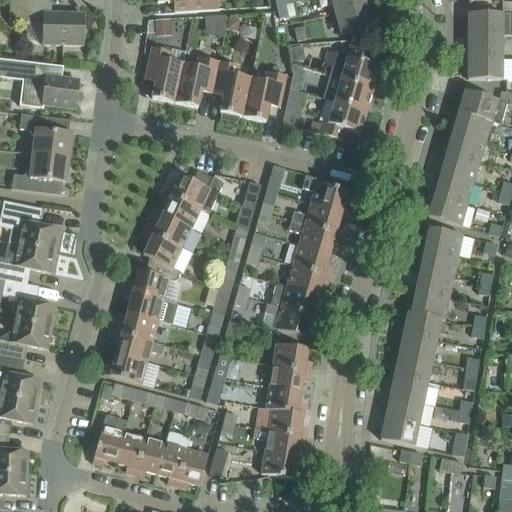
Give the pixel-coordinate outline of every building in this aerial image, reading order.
[(42,47),(62,48),(82,48),(83,16),(53,15),(53,0),(8,0),(8,23),(43,24),(42,47)] [(155,0),(156,5),(174,4),(174,15),(218,12),(217,0),(155,0)] [(274,0),(276,8),(285,7),(283,0),(274,0)] [(329,0),(334,16),(365,7),(363,0),(329,0)] [(285,7),(276,8),(279,21),(287,19),(285,7)] [(365,7),(334,16),(340,37),(352,34),(371,29),(365,7)] [(511,15),(468,15),(467,38),(501,38),(511,38),(511,15)] [(169,19),(154,20),(155,36),(170,35),(169,19)] [(303,29),(293,31),(296,44),(305,42),(303,29)] [(467,38),(467,59),(501,60),(501,38),(467,38)] [(350,47),(340,82),(372,91),(379,68),(371,66),(374,54),(350,47)] [(302,49),(290,51),(292,63),(304,61),(302,49)] [(151,100),(174,105),(183,66),(169,63),(171,55),(150,50),(143,82),(154,84),(151,100)] [(501,60),(467,59),(467,82),(501,82),(501,60)] [(200,94),(211,96),(219,64),(199,60),(197,69),(183,66),(174,105),(197,110),(200,94)] [(2,62),(0,76),(0,79),(22,82),(21,84),(19,108),(42,111),(43,107),(75,111),(78,83),(61,81),(46,79),(48,68),(62,70),(62,69),(48,67),(2,62)] [(219,64),(211,96),(222,99),(219,115),(222,115),(220,121),(236,125),(238,119),(241,120),(250,81),(237,79),(239,68),(219,64)] [(289,91),(297,93),(303,69),(292,66),(290,74),(292,74),(289,91)] [(264,84),(250,81),(241,120),(265,125),(268,108),(280,111),(285,85),(286,78),(266,74),(264,84)] [(323,100),(335,103),(366,112),(372,91),(340,82),(337,94),(326,91),(323,100)] [(464,93),(458,115),(490,124),(500,127),(506,105),(464,93)] [(366,112),(335,103),(328,125),(322,123),(318,136),(342,143),(346,132),(359,135),(366,112)] [(458,115),(452,136),(484,145),(490,124),(458,115)] [(32,140),(30,157),(68,162),(71,137),(63,136),(64,123),(69,124),(69,123),(49,120),(20,116),(18,132),(27,133),(32,140)] [(452,136),(446,156),(478,166),(484,145),(452,136)] [(446,156),(440,177),(472,187),(478,166),(446,156)] [(68,162),(30,157),(29,173),(22,178),(13,177),(11,192),(60,198),(60,197),(55,196),(57,183),(66,185),(68,162)] [(272,168),(269,178),(281,181),(283,171),(272,168)] [(169,187),(165,196),(199,212),(200,210),(205,212),(210,210),(216,198),(222,186),(212,181),(197,174),(192,184),(180,178),(175,189),(169,187)] [(440,177),(434,198),(466,207),(472,187),(440,177)] [(313,194),(310,206),(341,215),(344,204),(350,206),(353,196),(317,185),(318,182),(304,178),(301,191),(313,194)] [(259,188),(247,184),(240,209),(252,212),(259,188)] [(511,186),(503,184),(500,194),(511,198),(511,193),(511,186)] [(511,198),(500,194),(497,205),(508,208),(511,198)] [(166,207),(161,217),(190,231),(199,212),(165,196),(161,204),(166,207)] [(466,207),(434,198),(428,219),(460,229),(466,207)] [(15,246),(54,254),(59,232),(39,228),(21,224),(21,222),(16,221),(19,207),(3,203),(0,215),(0,229),(17,234),(15,246)] [(261,206),(258,215),(270,218),(273,209),(261,206)] [(293,214),(290,224),(340,238),(343,228),(337,227),(341,215),(310,206),(306,218),(293,214)] [(477,212),(475,221),(485,224),(488,215),(477,212)] [(270,218),(258,215),(256,224),(267,228),(270,218)] [(151,225),(147,234),(180,250),(190,231),(161,217),(156,228),(151,225)] [(301,237),(298,247),(329,256),(332,246),(338,247),(340,238),(290,224),(287,233),(301,237)] [(488,237),(499,240),(502,229),(491,226),(488,237)] [(247,232),(235,229),(233,239),(244,242),(247,232)] [(429,230),(424,252),(457,259),(462,237),(429,230)] [(143,257),(149,260),(170,270),(171,270),(179,274),(181,275),(191,254),(180,250),(147,234),(142,243),(148,246),(143,257)] [(4,261),(4,263),(12,264),(15,246),(7,244),(4,261)] [(482,255),(493,258),(496,248),(485,244),(482,255)] [(0,281),(5,282),(20,285),(23,271),(50,276),(54,254),(15,246),(12,264),(4,263),(4,261),(0,259),(0,281)] [(250,247),(247,256),(259,259),(261,250),(250,247)] [(298,247),(292,269),(328,279),(331,270),(325,268),(329,256),(298,247)] [(424,252),(419,273),(452,280),(457,259),(424,252)] [(259,259),(247,256),(244,265),(256,269),(259,259)] [(128,283),(126,292),(162,302),(168,281),(173,283),(176,282),(179,274),(171,270),(170,270),(149,260),(145,275),(137,273),(134,285),(128,283)] [(226,262),(224,271),(235,274),(237,265),(226,262)] [(292,269),(286,289),(317,297),(320,287),(326,289),(328,279),(292,269)] [(235,274),(224,271),(221,281),(232,284),(235,274)] [(419,273),(415,294),(448,301),(452,280),(419,273)] [(481,275),(479,286),(490,288),(492,277),(481,275)] [(15,311),(12,322),(51,331),(55,308),(28,303),(31,288),(20,285),(5,282),(2,299),(7,300),(7,301),(15,311)] [(490,288),(479,286),(477,297),(489,298),(490,288)] [(275,287),(269,307),(317,321),(319,311),(314,310),(317,297),(286,289),(286,290),(275,287)] [(238,288),(235,297),(246,301),(249,291),(238,288)] [(126,315),(157,323),(170,326),(176,306),(162,302),(126,292),(124,302),(129,304),(126,315)] [(217,292),(213,308),(224,311),(228,298),(217,292)] [(415,294),(411,315),(410,315),(440,322),(440,323),(443,323),(448,301),(415,294)] [(246,301),(235,297),(233,307),(244,310),(246,301)] [(277,320),(274,332),(277,333),(301,339),(305,340),(308,328),(314,330),(317,321),(269,307),(266,306),(263,316),(277,320)] [(407,314),(403,336),(436,343),(440,323),(440,322),(410,315),(411,315),(407,314)] [(117,325),(115,334),(151,344),(157,323),(126,315),(123,327),(117,325)] [(474,318),(472,329),(484,330),(485,320),(474,318)] [(0,359),(16,363),(19,347),(46,353),(51,331),(12,322),(10,333),(0,339),(0,359)] [(239,327),(227,324),(222,343),(234,346),(239,327)] [(208,327),(205,336),(217,339),(219,330),(208,327)] [(484,330),(472,329),(471,339),(482,341),(484,330)] [(277,333),(271,368),(309,373),(310,365),(305,364),(307,351),(300,350),(301,339),(277,333)] [(118,346),(115,356),(146,365),(149,354),(160,357),(163,347),(151,344),(115,334),(112,344),(118,346)] [(217,339),(205,336),(202,346),(214,349),(217,339)] [(403,336),(398,357),(431,364),(436,343),(403,336)] [(146,365),(115,356),(112,368),(106,367),(103,377),(140,387),(146,365)] [(398,357),(394,378),(427,385),(431,364),(398,357)] [(0,398),(36,405),(40,383),(13,377),(16,363),(0,359),(0,398)] [(467,361),(466,371),(477,373),(478,362),(467,361)] [(271,368),(268,389),(300,394),(302,383),(308,384),(309,373),(271,368)] [(196,369),(193,378),(205,381),(208,372),(196,369)] [(215,369),(213,379),(224,382),(226,373),(215,369)] [(477,373),(466,371),(464,382),(475,384),(477,373)] [(205,381),(193,378),(191,388),(202,391),(205,381)] [(394,378),(389,399),(422,406),(427,385),(394,378)] [(224,382),(213,379),(210,389),(221,392),(224,382)] [(110,396),(119,399),(123,389),(113,386),(110,396)] [(268,389),(265,410),(303,416),(304,407),(298,406),(300,394),(268,389)] [(143,406),(152,408),(155,397),(146,395),(143,406)] [(155,397),(152,408),(162,411),(165,400),(155,397)] [(0,436),(1,436),(4,422),(31,427),(36,405),(0,398),(0,436)] [(389,399),(385,421),(417,427),(422,406),(389,399)] [(460,403),(459,413),(459,414),(470,416),(472,405),(460,403)] [(185,417),(194,420),(197,409),(188,406),(185,417)] [(197,409),(194,420),(204,423),(207,412),(197,409)] [(257,410),(254,430),(305,439),(306,430),(301,428),(303,416),(265,410),(265,412),(257,410)] [(459,414),(459,413),(449,411),(447,423),(457,425),(468,426),(470,416),(459,414)] [(224,416),(222,425),(233,428),(235,418),(224,416)] [(103,463),(114,466),(122,435),(123,435),(126,424),(105,418),(91,466),(102,469),(103,463)] [(417,427),(385,421),(380,442),(400,447),(413,449),(417,427)] [(233,428),(222,425),(220,434),(231,437),(233,428)] [(266,442),(264,454),(296,459),(297,448),(303,449),(305,439),(254,430),(253,430),(251,440),(266,442)] [(124,475),(134,478),(144,441),(123,435),(122,435),(114,466),(126,469),(124,475)] [(0,474),(26,476),(28,454),(0,452),(1,436),(0,436),(0,474)] [(145,474),(156,478),(165,446),(144,441),(134,478),(143,480),(145,474)] [(166,487),(175,489),(185,452),(165,446),(156,478),(167,481),(166,487)] [(452,457),(463,459),(465,448),(453,447),(452,457)] [(185,452),(175,489),(185,491),(186,486),(199,489),(207,458),(185,452)] [(215,452),(214,456),(208,476),(220,479),(227,455),(215,452)] [(398,464),(409,466),(411,455),(400,453),(398,464)] [(296,459),(264,454),(260,477),(298,483),(300,472),(294,471),(296,459)] [(411,455),(409,466),(419,469),(422,457),(411,455)] [(438,472),(449,475),(451,464),(441,461),(438,472)] [(451,464),(449,475),(460,477),(462,466),(451,464)] [(0,496),(25,498),(26,476),(0,474),(0,496)] [(483,490),(494,491),(495,480),(484,479),(483,490)] [(511,511),(511,503),(499,504),(498,511),(511,511)]
